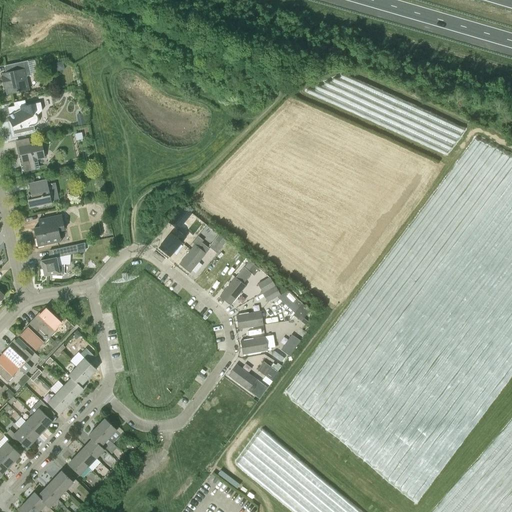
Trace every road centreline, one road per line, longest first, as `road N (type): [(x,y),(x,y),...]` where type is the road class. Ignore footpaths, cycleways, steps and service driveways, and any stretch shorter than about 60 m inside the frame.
road 1 (residential): [(103,394),(140,425),(173,425),(232,350),(222,312),(152,253),(125,253),(90,287)]
road 2 (motorway): [(361,0),(511,43)]
road 3 (residential): [(0,500),(103,394)]
